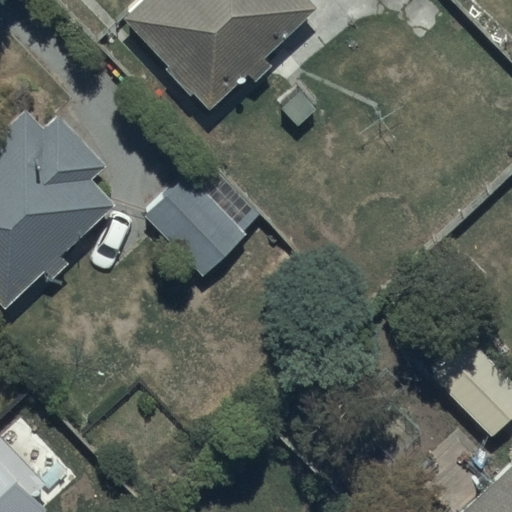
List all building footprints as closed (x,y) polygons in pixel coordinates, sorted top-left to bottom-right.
[(133,0),(117,16),(205,110),(246,72),(253,80),(271,64),(263,55),(314,8),(306,0),(133,0)] [(294,85),(233,145),(261,174),(322,114),(294,85)] [(68,261),(59,251),(112,202),(89,178),(103,164),(55,113),(40,127),(22,108),(0,128),(0,308),(41,271),(49,279),(68,261)] [(185,172),(141,214),(200,275),(244,233),(217,205),(235,188),(211,163),(193,180),(185,172)] [(511,382),(467,336),(427,375),(488,437),(511,413),(511,382)] [(511,511),(511,459),(455,511),(511,511)]
